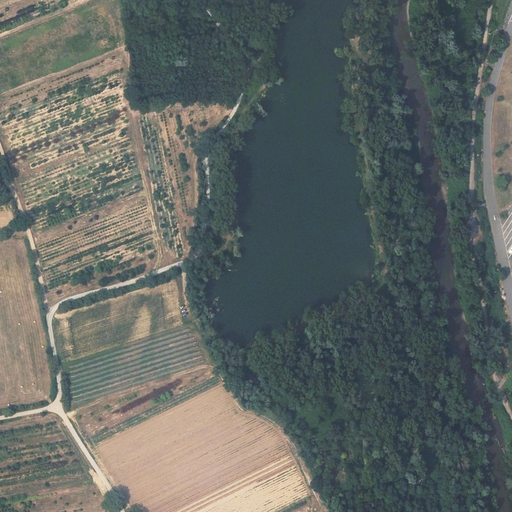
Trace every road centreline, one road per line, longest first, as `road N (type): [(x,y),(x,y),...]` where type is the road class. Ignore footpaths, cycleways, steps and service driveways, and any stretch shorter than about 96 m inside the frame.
road 1 (track): [(202,0),(246,68),(238,103),(207,152),(197,252),(68,298),(48,318)]
road 2 (unclassified): [(491,0),(469,208),(493,367),(511,416)]
road 3 (track): [(0,147),(48,318)]
road 4 (unclassified): [(48,318),(60,398),(0,418)]
road 5 (track): [(122,511),(56,405)]
